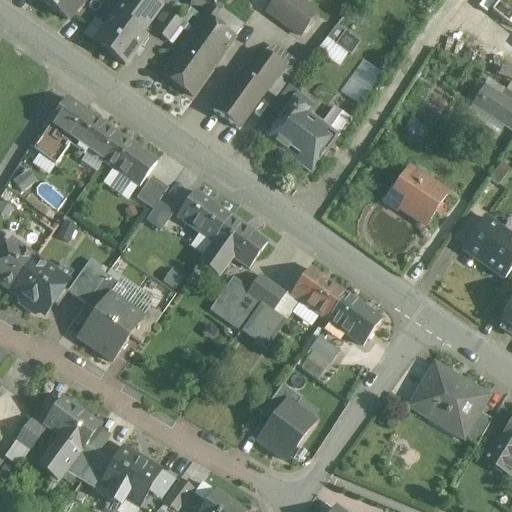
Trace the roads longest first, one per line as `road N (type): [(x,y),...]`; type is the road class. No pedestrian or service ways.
road 1 (residential): [(423,321),(0,10)]
road 2 (residential): [(0,330),(292,506)]
road 3 (residential): [(423,321),(292,506)]
